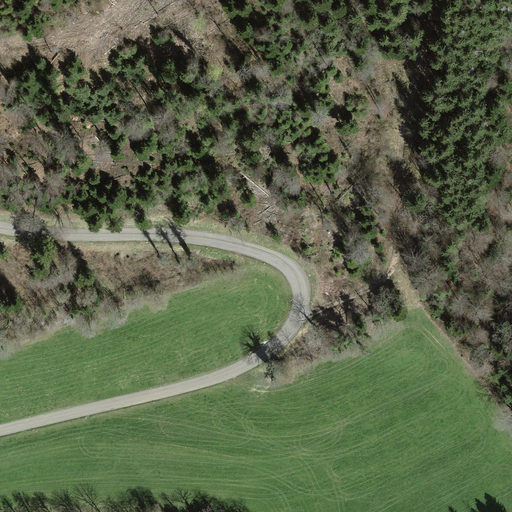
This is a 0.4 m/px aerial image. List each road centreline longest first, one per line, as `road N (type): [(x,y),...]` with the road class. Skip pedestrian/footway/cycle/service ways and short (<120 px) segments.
road 1 (tertiary): [(0,430),(226,373),(285,336),(302,296),(283,265),(228,243),(0,226)]
road 2 (track): [(297,317),(369,286),(404,244),(400,176),(431,0)]
road 3 (track): [(0,36),(121,16),(145,0)]
